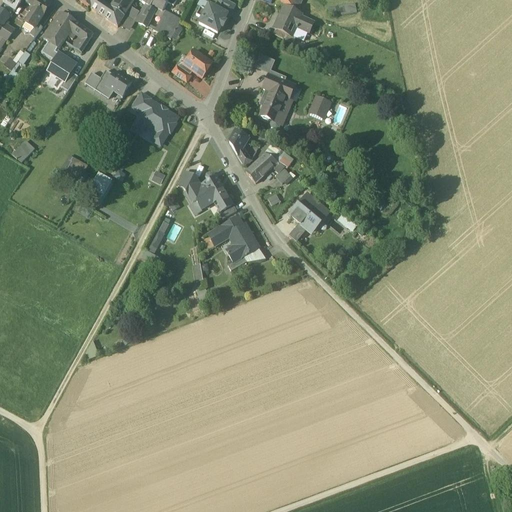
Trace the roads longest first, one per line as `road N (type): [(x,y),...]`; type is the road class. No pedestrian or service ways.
road 1 (track): [(38,432),(189,149)]
road 2 (track): [(475,437),(317,279)]
road 3 (track): [(475,437),(276,511)]
road 4 (residential): [(317,279),(276,237),(206,118)]
road 5 (residential): [(206,118),(53,0)]
road 6 (residential): [(250,0),(206,118)]
